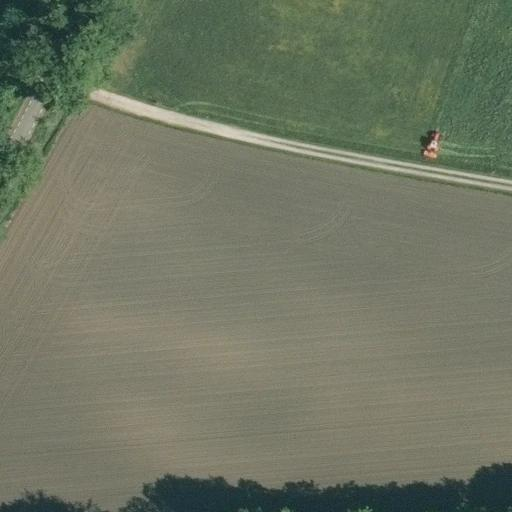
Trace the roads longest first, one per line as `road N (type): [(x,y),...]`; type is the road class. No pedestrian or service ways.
road 1 (track): [(49,74),(252,134),(511,181)]
road 2 (track): [(511,489),(268,511)]
road 3 (tertiary): [(0,173),(78,0)]
